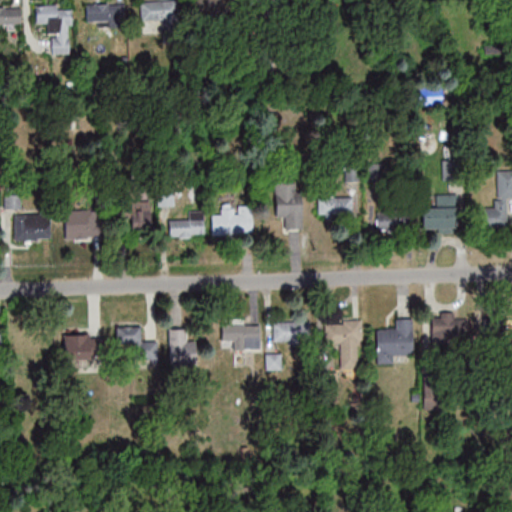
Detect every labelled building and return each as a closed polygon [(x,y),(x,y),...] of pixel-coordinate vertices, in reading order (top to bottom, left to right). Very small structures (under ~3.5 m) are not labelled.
[(163,22),(163,29),(178,29),(178,0),(140,0),(140,22),(163,22)] [(228,0),(193,0),(195,15),(230,11),(228,0)] [(86,3),(86,25),(124,25),(124,3),(86,3)] [(0,5),(0,24),(20,25),(20,5),(0,5)] [(35,23),(47,23),(47,35),(51,35),(52,53),(71,53),(71,5),(35,5),(35,23)] [(492,132),(505,113),(485,100),(472,119),(492,132)] [(479,226),(511,226),(511,224),(511,169),(496,170),(496,207),(479,207),(479,226)] [(301,228),(301,182),(275,183),(275,217),(285,217),(285,229),(301,228)] [(457,193),(435,193),(435,206),(421,206),(422,227),(457,227),(457,193)] [(352,196),(318,196),(318,215),(352,215),(352,196)] [(126,205),(126,224),(130,224),(130,232),(151,232),(151,205),(126,205)] [(94,210),(64,210),(64,238),(94,238),(94,210)] [(252,212),(211,212),(211,232),(252,232),(252,212)] [(411,228),(411,213),(376,213),(376,228),(411,228)] [(14,216),(14,240),(50,240),(50,216),(14,216)] [(204,235),(204,218),(169,218),(169,236),(204,235)] [(511,313),(492,313),(490,335),(511,336),(511,313)] [(455,314),(432,314),(432,347),(455,347),(455,314)] [(413,352),(413,319),(395,319),(395,328),(376,328),(376,362),(390,362),(390,352),(413,352)] [(309,341),(309,320),(272,320),(272,341),(309,341)] [(232,348),(260,348),(260,321),(221,321),(221,339),(232,339),(232,348)] [(324,322),(324,343),(339,343),(339,368),(358,368),(358,322),(324,322)] [(156,339),(142,339),(142,326),(116,326),(116,345),(132,345),(132,360),(156,360),(156,339)] [(195,366),(195,339),(186,339),(186,328),(169,328),(169,366),(195,366)] [(63,358),(101,358),(101,334),(63,334),(63,358)] [(265,368),(281,368),(281,352),(265,352),(265,368)] [(241,507),(269,502),(266,481),(237,486),(241,507)]
